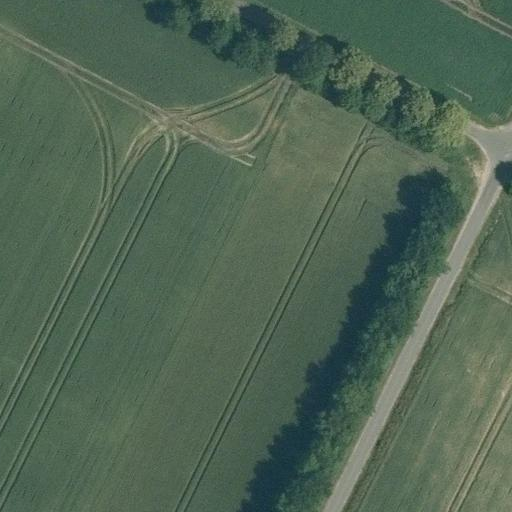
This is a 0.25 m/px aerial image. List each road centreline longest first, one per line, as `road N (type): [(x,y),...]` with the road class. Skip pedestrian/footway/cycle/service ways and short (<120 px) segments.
road 1 (unclassified): [(322,511),(500,147)]
road 2 (unclassified): [(216,0),(500,147)]
